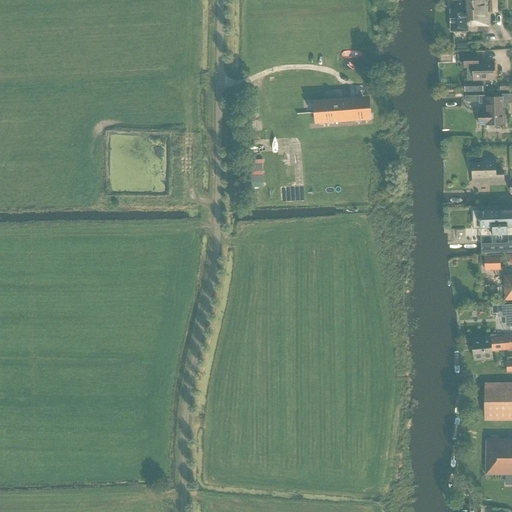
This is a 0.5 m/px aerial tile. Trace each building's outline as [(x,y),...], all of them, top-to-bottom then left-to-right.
[(450,9),(451,32),(468,31),(468,26),(488,25),(488,12),(497,12),(496,0),(466,0),(467,9),(450,9)] [(495,80),(494,62),(478,62),(478,55),(464,55),(464,67),(473,67),(473,80),(495,80)] [(478,110),(478,125),(505,124),(504,110),(502,110),(502,97),(485,97),(485,95),(479,95),(469,96),(469,100),(479,99),(479,103),(485,103),(485,110),(478,110)] [(344,102),(317,103),(318,113),(334,112),(335,121),(355,120),(355,113),(363,113),(363,110),(365,110),(365,109),(363,109),(362,101),(350,101),(344,101),(344,102)] [(496,170),(496,158),(480,158),(480,162),(471,163),(472,183),(504,182),(504,169),(496,170)] [(511,210),(480,211),(480,229),(493,228),(494,235),(508,235),(508,228),(511,227),(511,210)] [(511,252),(511,240),(509,241),(509,242),(481,243),(482,253),(511,252)] [(484,270),(501,269),(500,256),(484,257),(484,270)] [(511,329),(511,305),(509,305),(499,305),(499,317),(505,317),(505,330),(511,329)] [(511,349),(511,335),(504,336),(504,335),(472,338),(474,360),(493,358),(492,351),(511,349)] [(511,419),(511,383),(485,383),(485,420),(511,419)] [(511,439),(485,439),(485,475),(511,474),(511,439)]
